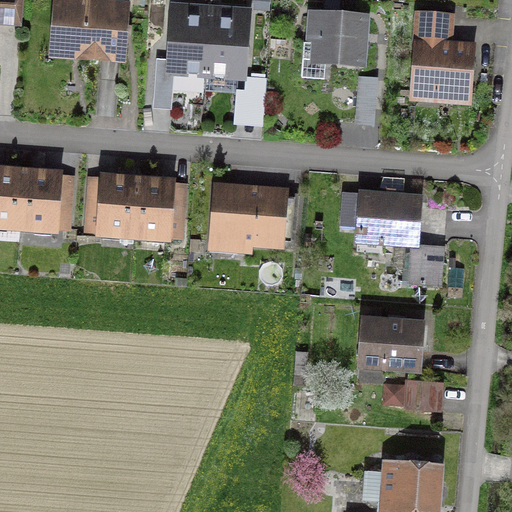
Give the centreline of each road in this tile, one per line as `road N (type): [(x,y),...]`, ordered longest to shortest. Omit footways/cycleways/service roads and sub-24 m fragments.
road 1 (residential): [(0,135),(500,175)]
road 2 (residential): [(465,511),(500,175)]
